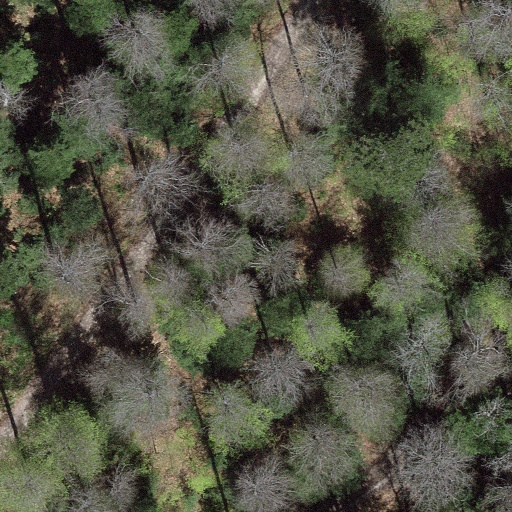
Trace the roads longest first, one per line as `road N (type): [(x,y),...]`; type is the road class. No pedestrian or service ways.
road 1 (track): [(307,0),(0,444)]
road 2 (track): [(331,511),(511,375)]
